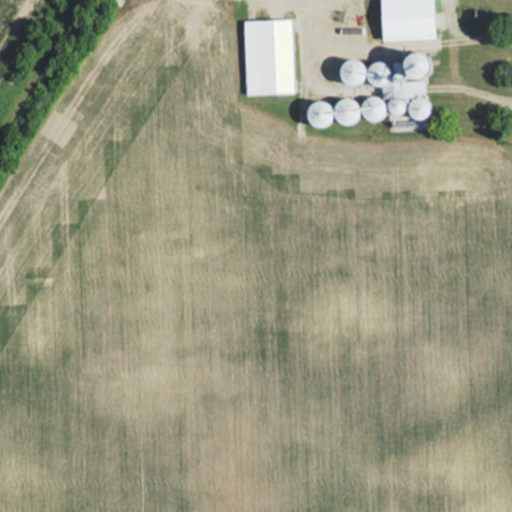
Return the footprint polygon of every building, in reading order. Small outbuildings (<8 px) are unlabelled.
[(379,0),(380,39),(432,38),(431,0),(379,0)] [(350,15),(308,15),(308,37),(350,37),(350,15)] [(291,93),(290,18),(242,19),(244,94),(291,93)] [(423,83),(400,79),(398,74),(391,73),(393,65),(377,63),(361,68),(359,61),(341,58),(339,73),(342,81),(353,83),(367,79),(369,84),(381,86),(379,97),(387,98),(386,106),(388,113),(396,114),(407,110),(409,118),(417,119),(425,116),(426,108),(421,93),(423,83)] [(365,121),(383,117),(378,96),(360,100),(365,121)] [(352,97),(332,101),(336,125),(357,121),(352,97)] [(326,105),(314,106),(316,124),(328,122),(326,105)]
